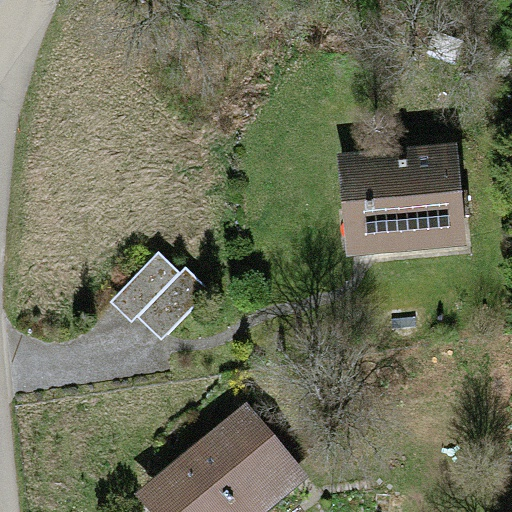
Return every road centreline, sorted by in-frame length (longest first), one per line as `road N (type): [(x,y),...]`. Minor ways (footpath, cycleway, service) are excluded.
road 1 (residential): [(0,221),(15,47)]
road 2 (residential): [(5,511),(0,359)]
